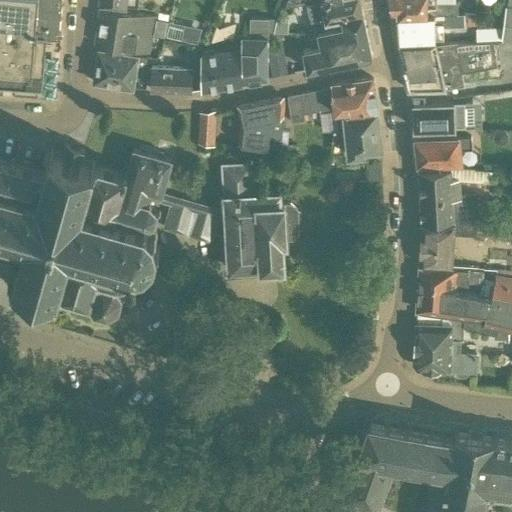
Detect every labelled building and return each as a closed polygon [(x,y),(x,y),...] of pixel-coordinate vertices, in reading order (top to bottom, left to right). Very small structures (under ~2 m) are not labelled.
[(0,0),(0,84),(40,88),(46,32),(59,33),(61,0),(0,0)] [(331,19),(363,11),(360,0),(320,0),(323,11),(310,13),(314,31),(318,30),(333,27),(331,19)] [(435,1),(434,0),(389,0),(391,8),(396,8),(397,15),(458,13),(458,12),(457,0),(435,1)] [(511,4),(506,4),(501,38),(511,39),(511,4)] [(97,24),(152,33),(156,15),(100,5),(97,24)] [(321,45),(303,48),(307,68),(307,69),(370,56),(372,53),(363,11),(331,19),(333,27),(318,30),(321,45)] [(458,13),(397,15),(399,39),(443,38),(443,25),(476,24),(476,23),(476,16),(465,17),(465,13),(458,13)] [(202,88),(268,77),(268,40),(269,16),(250,15),(248,44),(201,51),(202,88)] [(165,35),(168,20),(156,17),(153,33),(165,35)] [(149,52),(152,33),(97,24),(94,42),(149,52)] [(192,66),(196,43),(187,41),(183,66),(151,65),(151,88),(191,90),(192,66)] [(435,45),(399,48),(400,52),(404,68),(408,89),(445,88),(445,84),(496,67),(492,42),(477,42),(457,43),(435,45)] [(98,48),(93,81),(133,87),(136,69),(138,54),(98,48)] [(350,112),(377,108),(374,77),(372,76),(330,81),(331,85),(334,109),(349,107),(350,112)] [(322,111),(334,109),(331,85),(303,91),(306,112),(319,109),(321,109),(322,111)] [(304,113),(306,112),(303,91),(287,95),(291,121),(305,119),(304,113)] [(281,146),(285,99),(284,95),(236,105),(240,122),(238,142),(281,146)] [(414,107),(414,127),(465,125),(465,101),(431,101),(431,106),(414,107)] [(321,109),(319,109),(322,130),(339,129),(338,113),(343,112),(350,112),(349,107),(334,109),(322,111),(321,109)] [(377,108),(350,112),(343,112),(348,156),(381,152),(381,148),(382,148),(377,108)] [(214,145),(216,109),(200,110),(198,142),(214,145)] [(418,162),(462,161),(460,148),(472,147),(471,135),(415,136),(418,162)] [(284,152),(297,152),(297,144),(284,143),(284,152)] [(226,219),(225,208),(163,190),(173,156),(133,145),(125,170),(122,169),(122,171),(95,163),(48,149),(42,170),(0,157),(0,255),(17,260),(11,281),(25,285),(21,296),(41,302),(44,290),(57,294),(90,303),(93,312),(107,315),(119,308),(122,295),(119,287),(128,285),(129,277),(133,278),(136,275),(138,271),(136,269),(144,267),(154,257),(158,245),(155,232),(148,225),(155,223),(158,210),(150,201),(151,198),(169,203),(162,227),(211,241),(219,217),(226,219)] [(225,208),(226,219),(229,268),(284,265),(283,239),(287,239),(287,237),(293,237),(299,230),(298,206),(291,200),(281,200),(280,189),(255,190),(253,159),(223,161),(225,208)] [(476,219),(477,219),(476,191),(461,192),(461,179),(493,181),(494,169),(451,166),(418,165),(422,220),(476,219)] [(477,220),(477,219),(476,219),(422,220),(422,227),(419,263),(422,263),(453,268),(454,233),(476,234),(476,241),(484,241),(486,220),(477,220)] [(511,231),(509,231),(510,227),(488,226),(488,237),(508,239),(508,242),(511,242),(511,231)] [(453,269),(453,268),(422,263),(419,263),(416,309),(451,314),(464,316),(464,318),(463,317),(463,325),(497,334),(499,328),(511,331),(511,276),(508,276),(496,274),(491,296),(456,289),(457,285),(468,287),(468,281),(483,282),(484,270),(470,269),(469,270),(453,269)] [(463,325),(463,317),(451,316),(450,323),(416,321),(414,362),(418,367),(456,369),(457,371),(459,374),(465,374),(467,372),(469,369),(475,370),(476,352),(459,351),(460,337),(462,337),(463,325)] [(369,420),(344,491),(376,502),(392,458),(447,467),(445,477),(444,476),(443,480),(444,480),(438,511),(483,511),(488,487),(511,490),(511,438),(495,436),(495,435),(454,428),(453,435),(369,420)]
